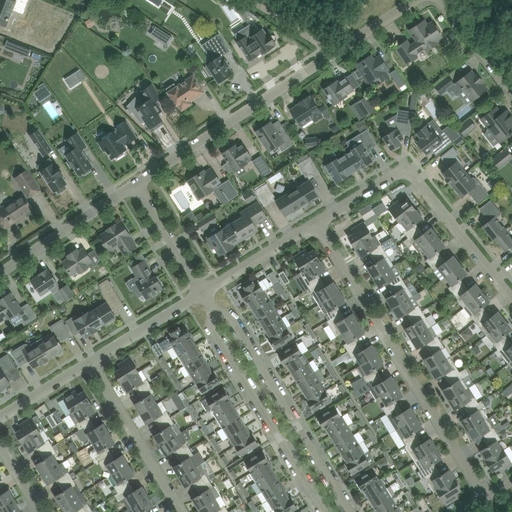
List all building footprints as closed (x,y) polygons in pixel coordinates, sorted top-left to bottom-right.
[(0,0),(0,24),(5,27),(14,5),(25,9),(28,0),(15,0),(14,0),(0,0)] [(396,48),(402,56),(406,63),(417,56),(415,54),(426,47),(428,50),(437,44),(435,41),(442,36),(439,33),(441,32),(437,24),(435,26),(432,22),(427,25),(424,21),(422,22),(421,22),(422,24),(419,26),(418,25),(417,25),(410,30),(417,41),(410,46),(407,41),(396,48)] [(154,29),(151,33),(158,38),(162,31),(156,27),(154,29)] [(241,40),(237,42),(249,61),(258,55),(257,54),(261,51),(262,54),(275,46),(274,44),(275,43),(274,42),(276,41),(276,38),(275,36),(272,35),(270,36),(269,35),(266,37),(262,30),(254,35),(249,27),(237,35),(241,40)] [(208,66),(206,68),(211,75),(213,74),(219,83),(228,77),(227,74),(231,71),(228,67),(229,66),(225,60),(224,60),(221,56),(229,51),(219,35),(210,40),(214,45),(206,50),(213,61),(207,65),(208,66)] [(17,44),(15,51),(28,56),(31,50),(17,44)] [(388,70),(385,65),(379,56),(377,58),(377,59),(374,61),(371,56),(370,57),(369,56),(364,59),(365,60),(356,65),(359,69),(355,71),(359,78),(363,75),(365,78),(368,83),(374,79),(373,77),(378,73),(382,81),(388,77),(385,72),(388,70)] [(390,74),(397,84),(403,80),(396,70),(390,74)] [(454,84),(446,90),(450,94),(453,92),(456,97),(464,91),(473,101),(479,96),(487,89),(482,83),(483,82),(480,78),(478,75),(475,77),(471,71),(463,78),(457,83),(455,85),(454,84)] [(169,92),(168,92),(177,104),(178,104),(182,109),(191,104),(189,101),(194,98),(203,92),(193,76),(177,87),(176,87),(169,92)] [(448,77),(435,87),(441,94),(446,90),(454,84),(448,77)] [(353,89),(351,86),(346,78),(337,83),(336,81),(332,84),(331,83),(329,83),(326,85),(325,87),(326,88),(324,89),(330,97),(329,98),(329,100),(331,103),(333,104),(334,104),(346,96),(345,95),(353,89)] [(403,80),(397,84),(400,88),(406,84),(403,80)] [(43,84),(39,87),(46,97),(51,94),(43,84)] [(162,120),(157,113),(161,111),(163,114),(164,114),(155,101),(160,98),(152,85),(143,91),(149,100),(132,111),(140,123),(145,120),(150,128),(151,128),(153,131),(163,124),(164,124),(161,121),(162,120)] [(355,103),(365,118),(376,111),(366,96),(355,103)] [(321,113),(316,106),(311,98),(310,98),(309,97),(307,98),(305,98),(302,100),(302,101),(297,104),(298,106),(291,111),(301,126),(313,118),(315,121),(322,116),(319,113),(321,113)] [(496,108),(488,114),(482,119),(490,129),(500,141),(501,142),(511,132),(511,118),(506,111),(501,115),(496,108)] [(410,134),(413,113),(399,110),(397,122),(384,130),(387,135),(384,137),(392,149),(393,148),(394,150),(400,147),(399,145),(400,144),(399,141),(403,138),(401,135),(404,133),(410,134)] [(470,120),(459,129),(458,128),(457,129),(463,137),(476,127),(470,120)] [(293,143),(284,130),(279,121),(272,125),(270,122),(262,127),(255,131),(258,135),(258,134),(270,151),(279,145),(282,150),(293,143)] [(136,138),(131,130),(125,122),(116,128),(117,130),(98,142),(105,151),(106,150),(112,159),(115,157),(117,159),(124,154),(123,152),(126,149),(123,145),(127,143),(127,144),(136,138)] [(417,133),(413,136),(418,143),(419,144),(418,146),(422,151),(424,150),(427,154),(432,149),(436,154),(444,148),(455,139),(459,135),(450,124),(446,128),(438,135),(434,130),(432,131),(427,125),(425,127),(417,133)] [(333,127),(331,131),(334,136),(341,132),(337,125),(333,127)] [(38,130),(30,135),(43,155),(52,150),(38,130)] [(376,145),(370,137),(367,131),(360,135),(363,141),(357,145),(358,146),(352,150),(353,151),(348,154),(357,169),(362,166),(363,167),(372,161),(367,153),(370,151),(369,149),(376,145)] [(74,167),(79,175),(83,173),(84,175),(90,170),(89,168),(92,167),(81,150),(86,146),(77,133),(66,140),(73,150),(66,155),(71,162),(70,163),(73,168),(74,167)] [(316,138),(306,139),(307,146),(317,145),(316,138)] [(251,157),(249,153),(243,145),(237,148),(235,145),(234,146),(232,146),(228,148),(227,150),(223,153),(235,171),(247,163),(251,160),(249,158),(251,157)] [(453,147),(449,151),(441,157),(447,165),(443,168),(443,170),(444,172),(443,173),(447,178),(446,179),(450,184),(451,183),(452,184),(466,174),(461,167),(463,166),(463,164),(456,155),(458,154),(453,147)] [(498,168),(511,157),(507,150),(493,161),(498,168)] [(346,175),(357,169),(348,154),(337,161),(336,159),(325,166),(329,173),(331,172),(337,183),(347,177),(346,175)] [(271,171),(261,156),(253,161),(263,176),(271,171)] [(319,172),(310,158),(299,165),(308,179),(319,172)] [(55,164),(54,162),(53,164),(49,159),(38,166),(42,171),(41,172),(54,192),(57,190),(59,193),(66,188),(64,185),(67,183),(62,177),(63,176),(55,164)] [(41,189),(32,176),(27,169),(15,177),(28,198),(41,189)] [(220,182),(217,177),(212,169),(205,173),(204,171),(196,176),(195,174),(189,178),(190,180),(188,181),(195,192),(193,193),(198,200),(207,194),(213,190),(211,187),(220,182)] [(471,180),(466,174),(452,184),(456,189),(456,191),(458,194),(460,194),(462,196),(468,191),(477,203),(488,194),(475,178),(473,178),(471,180)] [(229,180),(218,187),(227,201),(238,194),(229,180)] [(318,195),(312,186),(309,182),(301,187),(299,185),(292,190),(303,207),(311,202),(309,200),(318,195)] [(267,184),(255,191),(264,206),(276,199),(267,184)] [(303,207),(292,190),(284,194),(286,196),(277,202),(285,215),(293,210),(294,211),(301,207),(301,208),(303,207)] [(255,198),(251,191),(244,195),(248,202),(255,198)] [(32,208),(24,196),(0,211),(0,222),(3,227),(4,228),(19,219),(18,218),(32,208)] [(400,200),(390,208),(389,209),(399,222),(415,209),(408,200),(403,204),(400,200)] [(494,239),(505,230),(495,218),(500,213),(491,201),(481,209),(488,218),(486,219),(488,222),(484,226),(487,231),(486,231),(492,238),(493,237),(494,239)] [(266,217),(261,208),(258,203),(241,213),(244,217),(239,220),(238,219),(233,223),(233,224),(231,225),(241,240),(244,238),(245,239),(252,235),(251,233),(257,230),(254,224),(266,217)] [(362,216),(372,209),(369,204),(358,210),(362,216)] [(376,207),(372,209),(376,215),(377,216),(381,214),(376,207)] [(365,221),(376,215),(372,209),(362,216),(365,221)] [(422,218),(421,217),(422,215),(418,210),(416,211),(415,210),(415,209),(399,222),(400,222),(401,221),(407,229),(403,232),(408,238),(418,230),(414,225),(422,218)] [(213,214),(206,218),(198,224),(202,230),(217,221),(213,214)] [(99,237),(105,245),(108,250),(118,244),(125,254),(136,247),(129,237),(130,236),(121,222),(115,226),(114,225),(107,229),(108,231),(99,237)] [(349,238),(355,247),(372,237),(363,223),(352,230),(355,234),(349,238)] [(233,245),(241,240),(231,225),(224,229),(223,229),(207,239),(212,248),(215,246),(220,254),(222,253),(223,255),(230,251),(229,249),(234,246),(233,245)] [(434,230),(432,231),(430,229),(422,235),(418,230),(408,238),(403,242),(408,247),(417,240),(423,249),(437,237),(436,236),(438,235),(434,230)] [(511,239),(505,230),(494,239),(499,245),(501,244),(506,250),(511,246),(511,247),(511,248),(511,249),(511,239)] [(385,250),(381,244),(375,235),(372,237),(355,247),(355,248),(356,247),(356,249),(355,250),(359,256),(360,255),(361,257),(370,251),(374,257),(385,250)] [(444,246),(437,237),(423,249),(430,257),(426,260),(430,266),(440,258),(436,253),(444,246)] [(78,252),(77,251),(76,250),(68,255),(70,258),(63,262),(69,271),(71,274),(78,270),(80,273),(88,267),(92,268),(95,266),(89,257),(84,249),(78,252)] [(294,257),(299,266),(303,271),(299,273),(300,273),(320,261),(314,251),(308,255),(305,250),(294,257)] [(374,278),(389,268),(384,259),(388,256),(385,250),(374,257),(377,262),(368,268),(374,278)] [(144,258),(141,253),(136,256),(139,261),(144,258)] [(444,263),(440,258),(430,266),(435,272),(439,268),(446,277),(460,265),(453,256),(444,263)] [(139,264),(133,268),(140,280),(136,282),(139,286),(134,289),(138,297),(144,294),(147,299),(159,292),(158,290),(162,287),(161,286),(162,285),(159,280),(158,280),(156,277),(154,278),(144,261),(139,264)] [(320,263),(320,261),(300,273),(309,289),(320,282),(316,276),(325,271),(324,269),(326,268),(322,262),(320,263)] [(415,269),(420,274),(425,270),(420,265),(415,269)] [(458,281),(467,274),(460,265),(446,277),(452,285),(448,288),(453,294),(463,286),(458,281)] [(395,277),(389,268),(374,278),(380,287),(389,281),(393,287),(403,281),(400,274),(395,277)] [(32,281),(37,290),(41,295),(58,283),(49,270),(47,271),(46,270),(40,274),(41,275),(32,281)] [(278,274),(285,285),(291,282),(283,271),(278,274)] [(267,275),(272,284),(273,285),(279,282),(273,272),(267,275)] [(117,308),(123,305),(108,280),(100,285),(106,301),(101,304),(102,306),(95,310),(103,324),(105,323),(106,325),(113,320),(112,319),(115,317),(115,316),(119,313),(117,308)] [(408,299),(413,296),(403,281),(393,287),(396,293),(387,298),(393,308),(408,299)] [(246,302),(264,291),(258,282),(254,284),(253,283),(245,287),(246,289),(240,293),(246,302)] [(319,305),(340,291),(336,284),(334,285),(333,283),(324,288),(320,282),(309,289),(313,296),(319,305)] [(482,293),(475,284),(467,291),(463,286),(453,294),(464,308),(482,293)] [(66,286),(60,290),(66,300),(73,296),(66,286)] [(252,311),(269,300),(264,291),(246,302),(246,303),(248,302),(251,307),(250,308),(252,311)] [(289,298),(285,291),(281,293),(285,300),(289,298)] [(344,302),(343,300),(345,299),(340,291),(319,305),(324,314),(328,320),(339,314),(335,308),(344,302)] [(21,309),(11,295),(10,293),(0,300),(0,321),(7,317),(8,318),(17,313),(25,324),(36,317),(28,304),(21,309)] [(484,296),(482,293),(464,308),(475,322),(485,314),(481,309),(489,302),(487,300),(488,299),(485,295),(484,296)] [(414,308),(408,299),(393,308),(399,318),(408,312),(411,318),(422,311),(418,305),(414,308)] [(259,319),(275,310),(269,300),(252,311),(254,314),(255,313),(259,319)] [(97,328),(103,324),(95,310),(93,312),(92,310),(89,309),(84,312),(83,315),(78,318),(75,320),(73,318),(67,322),(70,326),(75,335),(81,331),(84,336),(85,335),(86,337),(98,330),(97,328)] [(264,329),(281,319),(275,310),(259,319),(263,325),(262,326),(264,329)] [(412,338),(427,329),(432,326),(422,311),(411,318),(415,323),(406,329),(412,338)] [(486,336),(504,321),(497,312),(489,319),(485,314),(475,322),(486,336)] [(343,320),(339,314),(328,320),(327,321),(336,337),(343,333),(358,324),(352,314),(343,320)] [(269,339),(286,328),(281,319),(264,329),(266,333),(267,332),(270,337),(268,338),(269,339)] [(59,341),(62,339),(63,339),(70,335),(65,326),(61,321),(51,327),(55,334),(51,336),(52,337),(41,344),(49,358),(55,354),(56,355),(58,356),(63,353),(63,351),(63,349),(64,349),(60,343),(60,342),(59,341)] [(511,330),(504,321),(486,336),(498,350),(507,342),(503,336),(511,330)] [(312,330),(309,325),(308,323),(305,325),(306,328),(304,329),(307,333),(309,332),(312,330)] [(433,325),(437,334),(443,331),(439,323),(433,325)] [(364,333),(358,324),(343,333),(348,342),(344,345),(348,352),(358,345),(355,339),(364,333)] [(168,337),(173,346),(174,347),(191,336),(186,326),(180,330),(179,328),(171,333),(172,334),(168,337)] [(430,348),(441,342),(432,326),(427,329),(412,338),(418,348),(427,342),(430,348)] [(292,337),(286,328),(269,339),(274,348),(292,337)] [(192,336),(191,336),(174,347),(179,356),(196,345),(194,342),(193,343),(190,337),(192,336)] [(486,336),(472,347),(480,356),(494,345),(486,336)] [(48,359),(49,358),(39,341),(30,347),(27,343),(12,353),(15,357),(20,366),(29,360),(34,367),(40,363),(41,364),(42,364),(44,364),(47,362),(47,361),(48,360),(48,359)] [(152,346),(157,354),(158,356),(164,353),(158,342),(152,346)] [(430,369),(446,360),(440,351),(445,348),(441,342),(430,348),(434,354),(425,359),(430,369)] [(511,346),(511,347),(507,342),(498,350),(494,352),(499,358),(502,355),(509,364),(511,360),(511,346)] [(284,365),(302,354),(296,344),(279,355),(284,365)] [(198,348),(196,345),(179,356),(185,365),(201,355),(197,349),(198,348)] [(373,348),(371,345),(362,351),(358,345),(348,352),(352,358),(356,355),(362,364),(377,355),(376,354),(378,353),(374,347),(373,348)] [(159,363),(152,352),(146,355),(153,366),(159,363)] [(291,373),(308,363),(302,354),(284,365),(285,365),(286,364),(290,370),(289,370),(291,373)] [(323,354),(320,356),(325,365),(329,363),(323,354)] [(6,377),(17,370),(7,355),(0,359),(4,366),(0,368),(0,391),(2,390),(3,388),(10,383),(6,377)] [(205,361),(201,355),(185,365),(191,374),(208,364),(206,360),(205,361)] [(374,370),(383,365),(382,363),(383,362),(380,357),(379,357),(377,355),(362,364),(357,367),(363,376),(367,383),(378,376),(374,370)] [(450,357),(446,360),(430,369),(436,379),(445,373),(449,379),(460,372),(450,357)] [(121,369),(115,373),(121,382),(138,372),(130,358),(118,365),(121,369)] [(170,362),(168,363),(164,365),(169,372),(172,370),(170,367),(173,366),(170,362)] [(297,382),(314,372),(308,363),(291,373),(293,377),(294,376),(297,382)] [(329,363),(325,365),(331,374),(335,372),(329,363)] [(210,367),(208,364),(191,374),(196,383),(214,372),(212,373),(209,368),(210,367)] [(449,399),(468,388),(462,379),(470,374),(466,368),(460,372),(449,379),(452,384),(443,390),(449,399)] [(147,379),(146,379),(141,371),(139,373),(138,372),(121,382),(121,383),(122,383),(123,384),(121,385),(124,391),(126,390),(127,392),(137,386),(140,392),(151,386),(147,379)] [(173,372),(170,375),(175,384),(179,382),(173,372)] [(220,382),(214,372),(196,383),(202,393),(220,382)] [(302,392),(319,381),(314,372),(297,382),(301,388),(300,389),(302,392)] [(398,384),(394,378),(392,379),(391,377),(381,382),(378,376),(367,383),(365,384),(369,391),(370,390),(376,399),(381,396),(396,386),(396,385),(398,384)] [(307,402),(325,391),(319,381),(302,392),(304,395),(305,394),(309,400),(307,401),(307,402)] [(141,414),(156,404),(151,395),(155,393),(151,386),(140,392),(144,399),(135,404),(141,414)] [(402,396),(396,386),(381,396),(387,405),(382,408),(386,414),(397,408),(393,402),(402,396)] [(478,403),(475,396),(469,388),(468,388),(449,399),(455,409),(464,403),(468,409),(478,403)] [(511,393),(508,388),(501,392),(506,399),(510,397),(511,395),(511,393)] [(224,389),(216,394),(202,403),(207,412),(212,409),(230,398),(224,389)] [(90,402),(84,392),(78,396),(75,391),(64,398),(72,412),(90,402)] [(331,400),(325,391),(307,402),(313,411),(331,400)] [(230,399),(230,398),(212,409),(218,418),(235,408),(233,405),(232,405),(229,400),(230,399)] [(347,400),(351,407),(355,405),(351,398),(347,400)] [(466,431),(488,418),(482,409),(486,407),(482,400),(478,403),(468,409),(471,415),(462,420),(463,423),(462,424),(466,431)] [(90,402),(69,414),(79,430),(90,423),(86,417),(95,412),(89,402),(90,402)] [(162,413),(156,404),(141,414),(147,423),(156,418),(160,424),(170,417),(166,411),(162,413)] [(190,405),(186,407),(189,412),(195,409),(192,404),(190,405)] [(323,428),(341,417),(335,407),(317,418),(323,428)] [(237,411),(235,408),(218,418),(223,428),(240,418),(236,412),(237,411)] [(401,414),(397,408),(386,414),(390,421),(395,418),(400,427),(416,418),(410,408),(401,414)] [(354,412),(359,419),(362,417),(358,410),(354,412)] [(56,411),(51,414),(58,425),(63,422),(56,411)] [(58,425),(51,414),(45,417),(52,429),(58,425)] [(160,445),(176,436),(170,427),(175,424),(170,417),(160,424),(164,430),(154,436),(160,445)] [(330,437),(347,426),(341,417),(323,428),(324,428),(325,427),(329,433),(328,433),(330,437)] [(367,423),(362,417),(359,419),(363,426),(367,423)] [(17,433),(23,443),(40,432),(31,418),(20,426),(22,430),(17,433)] [(243,424),(240,418),(223,428),(229,437),(246,426),(244,423),(243,424)] [(422,427),(421,426),(422,425),(419,419),(417,420),(416,418),(400,427),(406,436),(401,439),(406,446),(416,439),(412,433),(422,427)] [(497,433),(504,429),(500,423),(493,427),(488,418),(466,431),(471,438),(472,437),(474,440),(483,434),(486,440),(497,433)] [(94,430),(90,423),(79,430),(76,432),(81,440),(85,441),(90,438),(93,443),(109,434),(103,424),(94,430)] [(210,432),(206,425),(202,428),(207,435),(210,432)] [(248,429),(246,426),(229,437),(235,446),(253,435),(252,435),(251,436),(247,430),(248,429)] [(336,445),(352,435),(347,426),(330,437),(332,440),(333,439),(336,445)] [(42,453),(53,446),(49,440),(44,442),(39,434),(40,433),(40,432),(23,443),(29,452),(38,447),(42,453)] [(190,449),(186,442),(180,433),(176,436),(160,445),(162,447),(160,448),(163,454),(165,453),(166,455),(175,449),(179,455),(190,449)] [(490,445),(481,451),(487,460),(486,460),(486,461),(502,451),(497,442),(501,439),(497,433),(486,440),(490,445)] [(114,443),(109,434),(93,443),(96,448),(91,451),(90,456),(95,464),(95,463),(109,455),(105,449),(114,443)] [(258,444),(253,435),(235,446),(241,455),(258,444)] [(341,455),(358,445),(352,435),(336,445),(340,451),(339,452),(341,455)] [(432,441),(431,442),(429,439),(420,445),(416,439),(406,446),(415,461),(436,448),(432,441)] [(222,451),(218,444),(214,446),(218,453),(222,451)] [(346,465),(364,454),(358,445),(341,455),(343,458),(344,458),(347,463),(346,464),(346,465)] [(58,465),(52,456),(57,453),(53,446),(42,453),(46,459),(37,465),(42,474),(58,465)] [(441,459),(439,456),(441,455),(436,448),(415,461),(421,470),(417,472),(421,479),(425,477),(436,470),(432,464),(441,459)] [(199,452),(194,456),(190,449),(179,455),(183,462),(174,467),(180,477),(200,465),(205,461),(199,452)] [(511,464),(507,456),(503,450),(502,451),(486,461),(492,470),(498,467),(501,471),(511,464)] [(263,452),(254,457),(245,463),(251,472),(269,461),(263,452)] [(370,463),(364,454),(346,465),(352,474),(370,463)] [(113,461),(109,455),(95,463),(96,465),(99,463),(103,469),(107,470),(109,469),(113,475),(128,465),(122,456),(113,461)] [(269,462),(269,461),(251,472),(257,482),(274,471),(272,468),(271,468),(267,463),(269,462)] [(72,478),(68,471),(63,462),(58,465),(42,474),(43,475),(42,476),(45,482),(47,481),(48,484),(57,478),(61,484),(72,478)] [(129,487),(125,480),(134,475),(133,473),(134,472),(131,466),(129,467),(128,465),(113,475),(118,484),(114,486),(118,493),(129,487)] [(209,480),(205,474),(200,465),(180,477),(186,486),(195,481),(198,487),(209,480)] [(229,470),(234,479),(238,477),(232,468),(229,470)] [(362,490),(380,479),(374,470),(356,481),(362,490)] [(439,476),(436,470),(425,477),(434,493),(438,491),(455,480),(454,480),(448,471),(439,476)] [(276,474),(274,471),(257,482),(262,491),(278,481),(275,475),(276,474)] [(393,475),(397,482),(401,479),(397,473),(393,475)] [(65,491),(56,496),(62,506),(77,496),(81,494),(79,492),(80,491),(77,487),(76,487),(75,485),(76,485),(72,478),(61,484),(65,491)] [(368,499),(385,489),(380,479),(362,490),(362,491),(364,490),(367,495),(366,496),(368,499)] [(405,486),(401,479),(397,482),(401,488),(405,486)] [(215,486),(213,487),(209,480),(198,487),(202,493),(193,499),(194,500),(193,501),(196,507),(198,506),(199,508),(220,495),(215,486)] [(461,490),(455,480),(438,491),(446,505),(458,498),(455,493),(461,490)] [(282,487),(278,481),(262,491),(268,500),(285,489),(283,486),(282,487)] [(118,493),(114,495),(119,502),(122,500),(123,499),(125,502),(124,502),(126,506),(127,506),(129,508),(147,497),(147,496),(148,495),(144,489),(143,490),(141,487),(132,493),(129,487),(118,493)] [(287,493),(285,489),(268,500),(274,509),(291,498),(289,499),(286,493),(287,493)] [(375,508),(391,498),(385,489),(368,499),(370,503),(371,502),(375,508)] [(0,495),(0,509),(14,500),(8,491),(0,495)] [(404,493),(408,500),(412,497),(408,491),(404,493)] [(77,496),(62,506),(65,511),(73,511),(77,510),(78,511),(87,511),(91,509),(87,503),(82,493),(81,494),(77,496)] [(228,511),(229,511),(224,505),(226,504),(220,495),(199,508),(201,511),(228,511)] [(144,511),(153,506),(147,497),(129,508),(127,509),(129,511),(144,511)] [(416,504),(412,497),(408,500),(412,507),(416,504)] [(429,508),(423,497),(417,500),(424,511),(429,508)] [(290,511),(297,508),(291,498),(274,509),(275,511),(290,511)] [(388,511),(397,507),(391,498),(375,508),(377,511),(388,511)] [(16,511),(20,510),(14,500),(0,509),(0,511),(16,511)]
